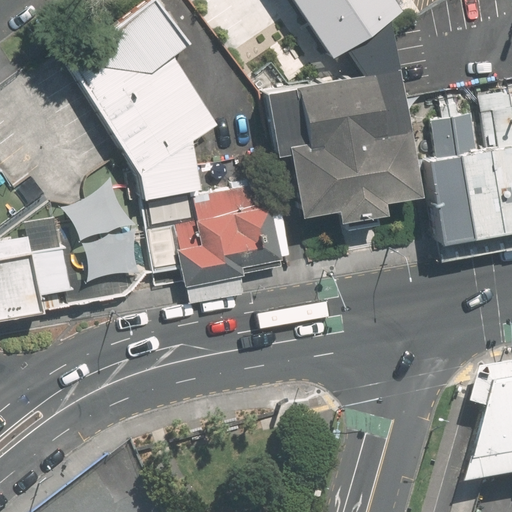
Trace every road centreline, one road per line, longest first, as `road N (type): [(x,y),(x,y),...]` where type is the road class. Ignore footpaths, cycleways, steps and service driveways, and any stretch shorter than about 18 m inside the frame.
road 1 (secondary): [(237,343),(46,432),(0,465)]
road 2 (secondary): [(422,307),(365,511)]
road 3 (secondary): [(47,372),(140,342),(237,343)]
road 4 (secondary): [(422,307),(237,343)]
